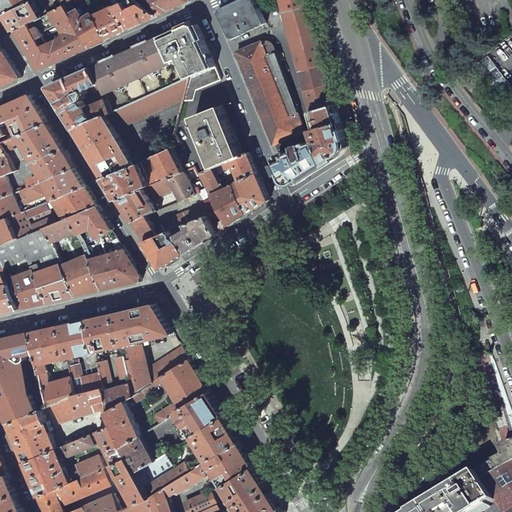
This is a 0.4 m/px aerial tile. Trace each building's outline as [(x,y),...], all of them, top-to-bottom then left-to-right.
[(0,0),(0,4),(6,14),(35,0),(0,0)] [(35,0),(6,14),(11,22),(16,29),(36,20),(45,16),(42,11),(35,0)] [(138,0),(128,0),(117,5),(129,29),(146,21),(152,18),(158,16),(158,14),(144,4),(138,0)] [(147,0),(144,4),(158,14),(158,16),(167,11),(169,11),(176,7),(190,1),(190,0),(147,0)] [(239,0),(235,2),(219,9),(233,39),(267,23),(256,0),(239,0)] [(310,5),(308,0),(283,0),(287,11),(310,5)] [(60,23),(67,35),(59,40),(69,56),(83,50),(93,45),(70,7),(68,4),(53,12),(60,23)] [(70,7),(93,45),(104,40),(111,37),(97,15),(96,11),(87,17),(82,8),(76,11),(72,5),(70,7)] [(122,32),(129,29),(117,5),(97,15),(111,37),(122,32)] [(310,5),(287,11),(292,30),(315,24),(312,13),(310,5)] [(36,20),(43,32),(60,23),(53,12),(51,12),(45,16),(36,20)] [(59,40),(49,44),(44,47),(40,39),(45,36),(43,32),(36,20),(16,29),(30,51),(41,69),(57,62),(69,56),(59,40)] [(102,82),(106,92),(110,90),(113,91),(119,89),(120,86),(127,82),(130,84),(136,81),(137,78),(144,75),(147,76),(152,74),(153,71),(161,68),(164,69),(169,67),(171,63),(182,59),(190,78),(192,77),(217,66),(216,65),(204,39),(205,38),(201,28),(192,24),(189,23),(145,43),(137,47),(114,57),(95,66),(102,82)] [(297,50),(321,44),(315,24),(292,30),(297,50)] [(44,47),(49,44),(45,36),(40,39),(44,47)] [(270,132),(275,145),(306,132),(306,131),(301,118),(300,113),(275,45),(274,43),(272,41),(271,41),(269,40),(266,40),(238,51),(239,54),(247,74),(248,77),(252,87),(257,100),(263,115),(270,132)] [(327,63),(321,44),(297,50),(302,70),(327,63)] [(0,87),(23,77),(19,72),(6,49),(0,53),(0,87)] [(166,89),(190,78),(182,59),(171,63),(169,67),(164,69),(161,68),(153,71),(152,74),(147,76),(144,75),(137,78),(136,81),(130,84),(127,82),(120,86),(119,89),(113,91),(110,90),(106,92),(109,99),(114,111),(166,89)] [(327,63),(302,70),(308,90),(332,83),(327,63)] [(66,78),(52,85),(51,86),(51,87),(65,109),(76,128),(114,111),(109,99),(88,108),(83,100),(86,98),(88,92),(92,90),(95,97),(106,92),(102,82),(95,66),(66,78)] [(217,66),(192,77),(187,96),(186,100),(195,99),(198,90),(222,79),(217,66)] [(190,78),(166,89),(171,100),(187,96),(192,77),(190,78)] [(313,109),(336,103),(334,93),(332,83),(308,90),(313,109)] [(136,164),(116,127),(124,124),(124,123),(157,108),(157,109),(158,109),(157,107),(171,100),(166,89),(114,111),(76,128),(93,155),(107,177),(136,164)] [(41,107),(33,94),(7,105),(0,108),(0,137),(7,135),(3,127),(14,122),(21,136),(50,122),(41,107)] [(171,100),(157,107),(158,109),(172,102),(187,96),(171,100)] [(224,103),(196,115),(216,166),(223,164),(228,162),(244,155),(233,125),(224,103)] [(343,122),(337,103),(336,103),(313,109),(321,139),(329,162),(344,153),(348,141),(343,122)] [(65,146),(63,143),(50,122),(21,136),(24,141),(27,145),(44,174),(41,176),(41,175),(31,179),(32,182),(27,184),(29,187),(77,167),(66,149),(65,146)] [(21,136),(2,144),(7,152),(15,148),(14,146),(24,141),(21,136)] [(278,153),(289,178),(289,179),(290,180),(292,181),(294,182),(297,182),(299,181),(320,168),(329,162),(321,139),(314,141),(314,140),(312,139),(278,153)] [(0,155),(2,159),(0,159),(0,176),(7,174),(17,170),(7,152),(2,144),(0,144),(0,155)] [(114,189),(119,198),(145,187),(185,171),(174,147),(136,164),(107,177),(114,189)] [(244,155),(228,162),(231,168),(237,166),(243,180),(260,173),(255,160),(251,152),(244,155)] [(228,162),(223,164),(225,171),(231,168),(228,162)] [(219,174),(224,171),(225,171),(223,164),(216,166),(215,167),(219,174)] [(82,175),(77,167),(29,187),(20,191),(26,203),(45,196),(46,193),(43,185),(48,182),(55,198),(88,185),(82,175)] [(214,186),(202,191),(208,202),(214,213),(223,230),(236,221),(250,212),(237,183),(232,173),(226,175),(230,184),(228,184),(229,186),(226,188),(219,174),(215,167),(206,171),(214,186)] [(151,198),(176,188),(182,199),(198,193),(186,170),(185,171),(145,187),(151,198)] [(243,180),(237,183),(250,212),(254,210),(270,200),(270,199),(267,189),(260,173),(243,180)] [(16,193),(10,180),(7,174),(0,176),(0,198),(0,200),(15,193),(16,193)] [(354,188),(357,198),(358,198),(359,200),(365,199),(360,183),(354,185),(355,187),(354,188)] [(94,194),(88,185),(55,198),(67,219),(74,216),(101,205),(94,194)] [(145,187),(119,198),(127,210),(133,220),(148,214),(158,210),(160,209),(157,203),(155,204),(151,198),(145,187)] [(23,212),(15,193),(0,200),(9,218),(12,217),(23,212)] [(0,200),(0,198),(0,222),(9,218),(0,200)] [(50,209),(47,202),(23,212),(12,217),(20,236),(21,239),(24,237),(49,227),(63,221),(61,218),(57,220),(55,216),(46,220),(43,212),(50,209)] [(182,226),(214,213),(208,202),(162,222),(155,226),(161,235),(175,229),(178,228),(182,226)] [(101,205),(74,216),(80,232),(84,239),(86,244),(101,237),(115,229),(101,205)] [(185,232),(178,235),(187,253),(195,248),(204,242),(214,235),(223,230),(214,213),(182,226),(185,232)] [(141,233),(146,241),(161,235),(155,226),(148,214),(133,220),(141,233)] [(80,232),(74,216),(67,219),(63,221),(49,227),(55,242),(80,232)] [(9,218),(0,222),(0,233),(4,243),(20,236),(12,217),(9,218)] [(37,268),(50,302),(72,297),(78,295),(64,264),(63,261),(58,250),(55,242),(49,227),(24,237),(37,268)] [(175,229),(161,235),(146,241),(156,257),(163,269),(187,253),(178,235),(177,232),(175,229)] [(0,254),(3,262),(8,273),(9,275),(13,274),(14,270),(12,264),(29,257),(35,269),(37,268),(24,237),(21,239),(20,236),(4,243),(0,245),(0,254)] [(86,244),(84,239),(72,244),(78,258),(64,264),(78,295),(86,293),(93,292),(105,289),(92,258),(86,244)] [(144,275),(124,243),(117,247),(120,251),(99,257),(98,254),(94,255),(95,258),(92,258),(105,289),(112,287),(141,281),(144,275)] [(62,249),(58,250),(63,261),(67,259),(65,252),(63,251),(62,249)] [(230,268),(237,264),(231,255),(224,260),(230,268)] [(50,302),(37,268),(35,269),(10,279),(23,308),(39,304),(50,302)] [(0,313),(23,308),(10,279),(9,275),(8,273),(5,274),(8,284),(0,285),(0,313)] [(131,309),(117,312),(124,345),(143,340),(175,333),(164,313),(157,303),(131,309)] [(124,345),(117,312),(97,317),(90,318),(97,351),(124,345)] [(97,351),(90,318),(66,324),(62,325),(69,360),(72,359),(72,357),(97,351)] [(69,360),(62,325),(48,328),(33,331),(50,406),(54,404),(74,395),(77,394),(73,376),(55,381),(53,380),(48,362),(62,359),(65,368),(66,368),(69,372),(72,372),(71,366),(69,360)] [(50,406),(33,331),(7,337),(0,338),(0,397),(11,422),(44,409),(50,406)] [(143,340),(124,345),(126,355),(131,377),(132,383),(135,396),(155,382),(151,368),(143,340)] [(191,359),(184,347),(151,368),(159,380),(191,359)] [(126,355),(117,357),(122,379),(131,377),(126,355)] [(102,361),(100,356),(98,356),(100,361),(100,364),(102,373),(105,383),(113,381),(108,360),(102,361)] [(85,377),(81,358),(75,360),(76,364),(71,366),(72,372),(73,376),(77,394),(105,387),(105,383),(102,373),(85,377)] [(201,375),(191,359),(159,380),(155,382),(135,396),(138,402),(163,386),(162,383),(167,380),(182,405),(177,408),(174,404),(156,415),(161,423),(181,411),(211,391),(201,375)] [(134,396),(132,383),(106,390),(111,411),(128,400),(134,396)] [(62,422),(106,407),(108,412),(98,416),(104,429),(116,424),(111,411),(106,390),(105,387),(77,394),(74,395),(54,404),(62,422)] [(187,441),(227,416),(219,404),(211,391),(181,411),(193,430),(183,436),(187,441)] [(143,435),(128,400),(111,411),(116,424),(126,446),(143,435)] [(19,442),(27,461),(60,447),(53,431),(55,429),(51,420),(49,421),(44,409),(11,422),(19,442)] [(154,496),(242,441),(229,420),(227,416),(187,441),(162,457),(157,460),(140,471),(154,496)] [(104,429),(100,430),(116,463),(131,457),(126,446),(116,424),(104,429)] [(93,433),(67,444),(71,454),(73,455),(88,448),(88,449),(97,445),(97,443),(93,433)] [(157,460),(143,435),(126,446),(131,457),(140,471),(157,460)] [(245,446),(242,441),(154,496),(158,509),(158,511),(175,511),(170,494),(173,492),(174,494),(179,491),(182,492),(210,474),(210,471),(208,467),(212,464),(225,485),(258,466),(245,446)] [(481,473),(497,501),(504,511),(511,511),(511,442),(502,446),(505,456),(480,472),(481,473)] [(60,447),(27,461),(34,479),(41,495),(74,481),(68,468),(71,467),(69,465),(67,466),(60,447)] [(493,453),(496,460),(504,455),(501,447),(495,448),(493,453)] [(1,450),(0,450),(0,477),(11,473),(3,455),(1,450)] [(75,471),(78,479),(107,467),(108,467),(107,465),(108,464),(107,461),(106,462),(102,454),(78,464),(80,469),(75,471)] [(140,471),(131,457),(116,463),(137,504),(154,496),(140,471)] [(331,460),(324,469),(330,474),(337,465),(331,460)] [(271,488),(258,466),(225,485),(237,503),(223,510),(223,511),(284,511),(285,510),(271,488)] [(114,484),(107,467),(78,479),(74,481),(41,495),(48,511),(116,511),(123,509),(116,492),(70,511),(68,511),(65,505),(114,484)] [(0,477),(0,511),(14,511),(26,508),(16,487),(11,473),(0,477)] [(481,473),(419,511),(479,511),(497,501),(481,473)] [(212,494),(211,491),(187,502),(191,511),(223,511),(223,510),(220,510),(212,494)] [(223,508),(215,492),(212,494),(220,510),(222,509),(223,508)] [(148,511),(158,509),(154,496),(137,504),(123,509),(116,511),(148,511)] [(504,511),(497,501),(479,511),(504,511)]
